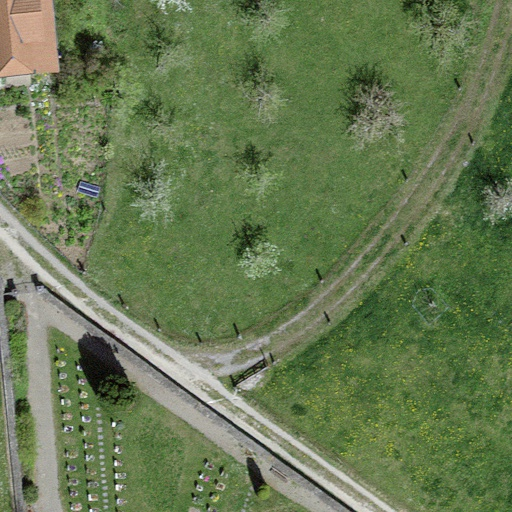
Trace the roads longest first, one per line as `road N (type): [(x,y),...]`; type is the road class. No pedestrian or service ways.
road 1 (track): [(185,369),(255,351),(353,276),(395,227),(471,108),(510,0)]
road 2 (track): [(385,511),(77,293),(0,220)]
